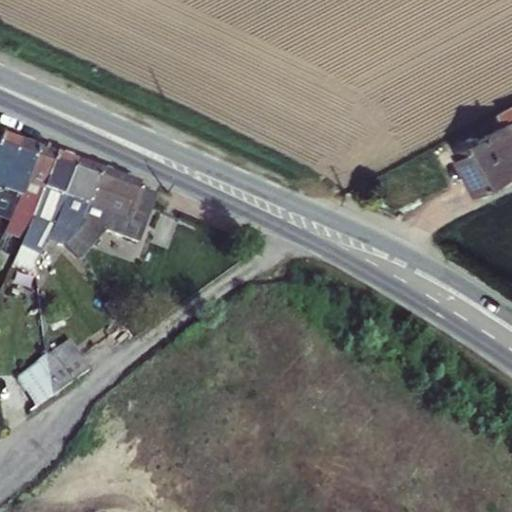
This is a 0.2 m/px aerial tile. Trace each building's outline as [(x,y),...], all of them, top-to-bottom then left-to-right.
[(511,111),(496,121),(504,136),(455,163),(474,199),(511,177),(511,111)] [(19,196),(25,180),(38,144),(21,138),(2,188),(8,191),(19,196)] [(35,202),(41,187),(54,151),(38,144),(25,180),(19,196),(11,212),(0,236),(0,259),(8,263),(15,248),(27,224),(35,202)] [(56,209),(75,159),(54,151),(41,187),(35,202),(56,209)] [(83,204),(96,167),(75,159),(56,209),(45,238),(64,245),(77,221),(83,204)] [(136,187),(138,184),(96,167),(83,204),(77,221),(64,245),(73,255),(77,259),(104,227),(134,239),(149,201),(152,193),(136,187)] [(2,188),(0,192),(0,236),(11,212),(19,196),(8,191),(2,188)] [(56,209),(35,202),(27,224),(15,248),(8,263),(0,281),(0,291),(27,301),(25,292),(45,238),(56,209)] [(60,347),(7,383),(27,412),(45,400),(80,376),(60,347)]
